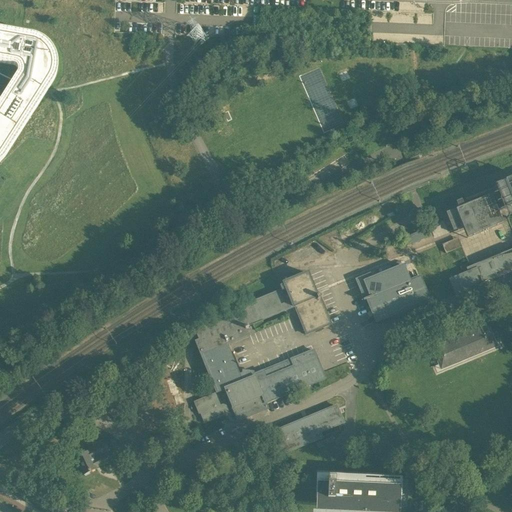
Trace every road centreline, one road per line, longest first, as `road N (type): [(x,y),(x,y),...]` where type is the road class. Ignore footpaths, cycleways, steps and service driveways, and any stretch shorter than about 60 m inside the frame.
road 1 (unclassified): [(403,166),(395,153),(376,155),(256,208),(233,205),(175,93),(170,0)]
road 2 (unclassified): [(148,477),(347,383),(366,355)]
road 3 (unclassified): [(0,438),(52,413),(82,415),(115,429),(148,477)]
road 4 (unclassified): [(366,355),(382,330),(511,277)]
road 5 (unclassified): [(403,166),(413,215),(353,252),(335,279)]
